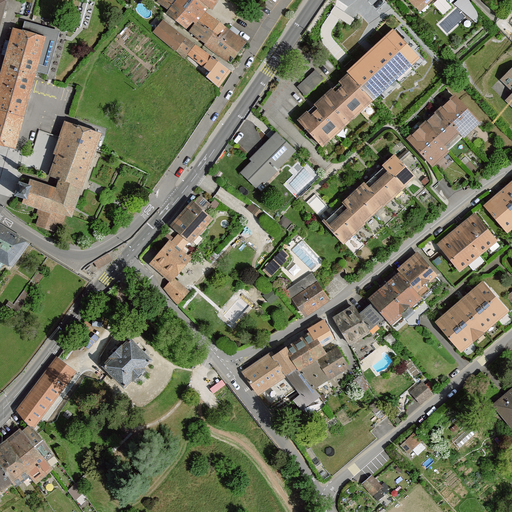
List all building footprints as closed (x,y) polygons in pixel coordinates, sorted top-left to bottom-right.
[(159,0),(158,2),(169,11),(167,13),(186,28),(206,5),(209,7),(213,0),(159,0)] [(468,0),(459,0),(455,4),(476,23),(478,20),(478,17),(477,12),(468,0)] [(203,18),(199,22),(213,33),(218,37),(224,28),(209,17),(206,17),(203,18)] [(188,54),(195,45),(163,22),(155,32),(177,50),(179,47),(188,54)] [(190,32),(206,43),(213,33),(199,22),(190,32)] [(213,33),(206,43),(231,63),(245,44),(224,28),(218,37),(213,33)] [(2,67),(5,68),(32,76),(42,37),(13,29),(2,67)] [(394,31),(349,74),(373,100),(420,58),(394,31)] [(229,70),(195,45),(188,54),(211,71),(206,76),(217,85),(218,84),(229,70)] [(5,68),(0,87),(0,109),(21,115),(32,76),(5,68)] [(318,68),(300,84),(308,93),(326,78),(318,68)] [(511,71),(503,80),(511,88),(511,95),(507,100),(511,104),(511,71)] [(324,97),(348,123),(373,100),(349,74),(324,97)] [(324,97),(299,120),(323,146),(348,123),(324,97)] [(455,97),(440,111),(464,136),(479,122),(455,97)] [(21,115),(0,109),(0,144),(11,148),(19,122),(21,115)] [(440,111),(425,125),(448,151),(464,136),(440,111)] [(69,122),(63,138),(95,149),(101,133),(69,122)] [(425,125),(409,139),(433,164),(448,151),(425,125)] [(294,152),(277,134),(258,153),(261,156),(255,162),(254,161),(242,173),(256,186),(275,167),(278,169),(294,152)] [(51,176),(61,179),(82,187),(95,149),(63,138),(51,176)] [(384,165),(385,166),(404,186),(414,176),(395,155),(384,165)] [(385,166),(375,175),(394,196),(404,187),(404,186),(385,166)] [(375,175),(365,184),(384,205),(384,206),(394,196),(375,175)] [(66,215),(72,217),(82,187),(61,179),(57,189),(31,180),(29,186),(20,183),(16,195),(25,198),(24,202),(40,208),(38,215),(41,216),(38,225),(54,231),(57,221),(63,223),(66,215)] [(364,184),(354,193),(374,214),(384,205),(365,184),(364,184)] [(511,186),(488,207),(506,229),(511,224),(511,186)] [(344,202),(345,203),(364,223),(374,214),(354,193),(344,202)] [(193,204),(203,213),(211,205),(201,195),(193,204)] [(345,203),(335,212),(354,234),(364,224),(364,223),(345,203)] [(203,213),(193,204),(173,226),(190,241),(210,218),(203,213)] [(257,208),(253,212),(259,217),(262,212),(257,208)] [(335,212),(325,222),(344,243),(354,234),(335,212)] [(475,215),(458,229),(462,233),(479,254),(496,240),(475,215)] [(0,259),(9,264),(26,241),(0,225),(0,259)] [(479,254),(462,233),(443,248),(461,269),(479,254)] [(191,258),(170,240),(153,261),(174,279),(191,258)] [(283,249),(263,270),(270,277),(287,259),(285,257),(288,254),(283,249)] [(112,260),(108,254),(95,262),(99,268),(112,260)] [(403,276),(416,291),(435,275),(422,259),(403,276)] [(425,301),(416,291),(403,276),(399,272),(369,298),(374,303),(388,320),(394,327),(425,301)] [(312,274),(288,291),(304,314),(328,297),(312,274)] [(189,291),(174,279),(165,289),(174,301),(178,304),(189,291)] [(484,284),(473,295),(493,319),(505,309),(484,284)] [(473,295),(461,305),(481,327),(482,329),(493,319),(473,295)] [(360,315),(370,330),(371,333),(388,320),(374,303),(360,315)] [(461,305),(450,314),(470,337),(481,327),(461,305)] [(356,309),(336,321),(349,343),(370,330),(360,315),(356,309)] [(470,337),(450,314),(438,324),(459,349),(471,338),(470,337)] [(312,334),(321,346),(334,338),(325,322),(311,331),(312,334)] [(312,334),(287,351),(300,368),(317,358),(326,353),(321,346),(312,334)] [(396,341),(391,334),(386,338),(391,345),(396,341)] [(131,339),(104,366),(124,386),(132,379),(137,384),(149,373),(144,367),(151,360),(131,339)] [(286,349),(276,357),(286,373),(302,394),(309,404),(320,395),(313,385),(300,368),(287,351),(286,349)] [(327,355),(326,353),(317,358),(328,376),(347,364),(338,349),(327,355)] [(269,385),(286,373),(276,357),(274,354),(245,374),(259,394),(271,386),(269,385)] [(328,376),(317,358),(300,368),(313,385),(328,376)] [(74,373),(56,360),(19,410),(31,426),(33,427),(74,373)] [(367,388),(359,377),(353,381),(362,393),(367,388)] [(423,382),(411,392),(421,403),(433,394),(423,382)] [(511,390),(495,404),(511,425),(511,390)] [(309,404),(302,394),(294,400),(300,407),(304,408),(309,404)] [(398,402),(393,406),(400,413),(404,409),(398,402)] [(382,422),(373,410),(362,420),(371,431),(382,422)] [(33,427),(31,426),(24,432),(46,461),(54,454),(33,427)] [(46,461),(24,432),(9,444),(29,473),(35,482),(51,467),(46,461)] [(414,434),(402,445),(407,450),(411,447),(413,449),(421,441),(414,434)] [(29,473),(9,444),(0,450),(0,463),(14,484),(29,473)] [(14,484),(0,463),(0,495),(7,491),(6,489),(14,484)] [(373,477),(364,484),(378,500),(386,493),(373,477)]
